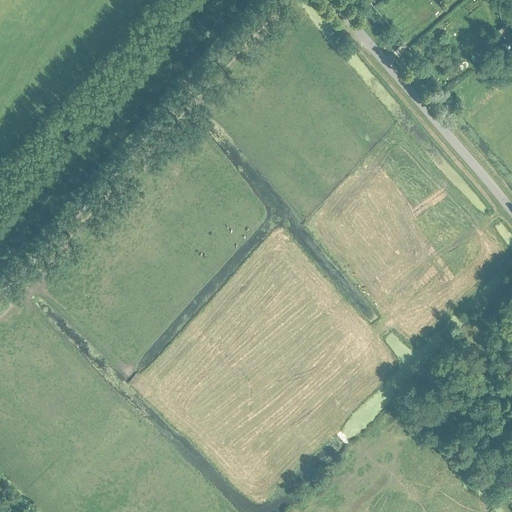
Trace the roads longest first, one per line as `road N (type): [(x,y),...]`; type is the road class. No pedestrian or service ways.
road 1 (residential): [(271,0),(0,296)]
road 2 (residential): [(511,211),(332,0)]
road 3 (tertiary): [(0,202),(189,0)]
